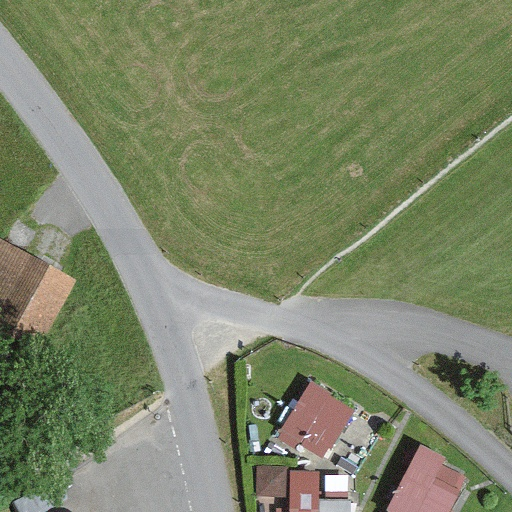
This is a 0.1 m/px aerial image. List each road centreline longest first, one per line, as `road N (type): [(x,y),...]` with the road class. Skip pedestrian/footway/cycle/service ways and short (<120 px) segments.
road 1 (residential): [(511,477),(428,402),(322,336),(236,308),(160,304)]
road 2 (unclassified): [(160,304),(68,142),(0,55)]
